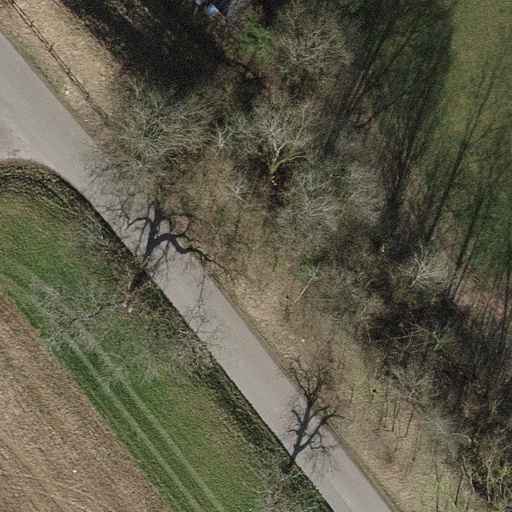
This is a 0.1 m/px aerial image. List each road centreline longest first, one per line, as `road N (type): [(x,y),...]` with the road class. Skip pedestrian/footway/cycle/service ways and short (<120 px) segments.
road 1 (tertiary): [(350,511),(0,79)]
road 2 (track): [(511,359),(377,163),(333,41)]
